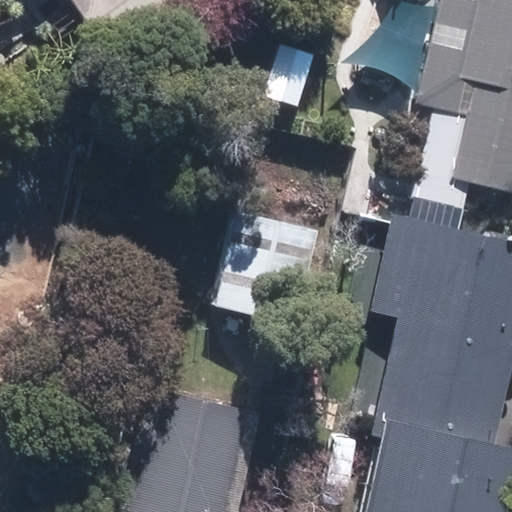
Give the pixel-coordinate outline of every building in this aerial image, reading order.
[(511,0),(432,0),(406,107),(426,111),(400,216),(453,227),(463,176),(508,187),(511,170),(511,0)] [(318,220),(235,200),(211,302),(293,322),(318,220)] [(400,216),(387,213),(368,309),(387,313),(367,415),(378,417),(358,511),(484,511),(499,438),(489,436),(507,348),(511,348),(511,238),(453,227),(400,216)] [(0,476),(15,481),(39,386),(0,376),(0,476)] [(227,511),(248,416),(137,393),(111,511),(227,511)]
